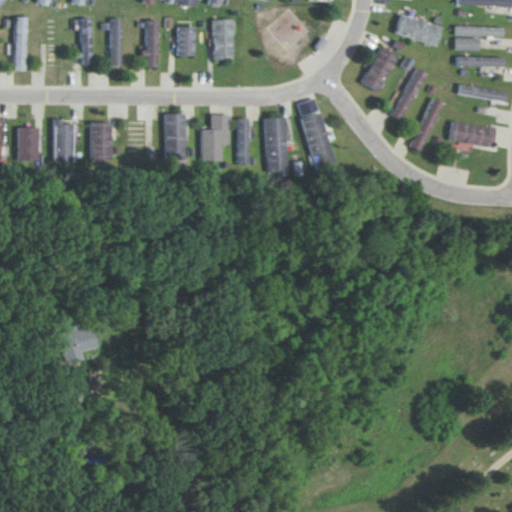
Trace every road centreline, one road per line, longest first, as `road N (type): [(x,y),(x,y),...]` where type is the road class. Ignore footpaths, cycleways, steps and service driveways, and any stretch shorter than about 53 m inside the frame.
road 1 (residential): [(366,0),(363,40),(343,74),(331,89),(287,107),(0,104)]
road 2 (residential): [(511,206),(444,199),(416,186),(331,89)]
